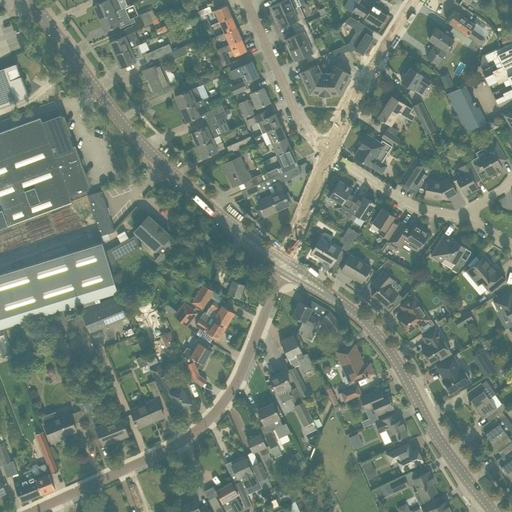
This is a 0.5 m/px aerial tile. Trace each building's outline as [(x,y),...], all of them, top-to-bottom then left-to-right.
[(121,8),(117,0),(116,0),(110,3),(108,0),(105,0),(93,5),(99,18),(115,11),(121,8)] [(271,12),(273,18),(299,6),(295,0),(280,0),(281,1),(270,6),(272,11),(271,12)] [(347,0),(343,7),(352,13),(353,12),(364,18),(366,20),(372,24),(373,22),(379,27),(386,15),(380,11),(381,10),(373,5),(369,10),(358,3),(359,0),(347,0)] [(195,1),(190,3),(194,10),(198,8),(195,1)] [(213,10),(218,22),(231,16),(226,5),(213,10)] [(290,23),(293,29),(306,23),(299,6),(273,18),(276,23),(278,22),(280,28),(290,23)] [(200,20),(204,28),(211,25),(206,15),(212,12),(209,7),(198,12),(200,16),(199,17),(201,20),(200,20)] [(324,8),(318,10),(321,16),(326,14),(327,13),(324,8)] [(115,11),(99,18),(104,31),(120,24),(115,11)] [(129,19),(132,25),(151,17),(148,11),(129,19)] [(457,12),(449,23),(454,26),(473,40),(481,45),(485,40),(483,36),(472,28),(475,25),(465,18),(457,12)] [(326,14),(320,17),(323,24),(329,22),(326,14)] [(218,22),(223,33),(236,27),(231,16),(218,22)] [(350,16),(344,22),(355,29),(356,32),(350,40),(351,41),(345,45),(350,52),(355,49),(363,53),(373,37),(363,31),(366,26),(350,16)] [(151,17),(132,25),(135,31),(153,23),(151,17)] [(285,45),(288,50),(313,39),(306,23),(293,29),(295,34),(285,39),(287,44),(285,45)] [(156,29),(158,34),(167,30),(165,25),(156,29)] [(211,25),(204,28),(207,36),(214,33),(211,25)] [(435,44),(426,57),(435,63),(437,64),(454,39),(453,39),(455,36),(469,46),(473,40),(454,26),(448,35),(436,28),(430,37),(436,42),(435,44)] [(226,39),(228,44),(229,44),(241,39),(236,27),(223,33),(217,35),(220,41),(226,39)] [(109,42),(115,55),(138,44),(138,45),(140,44),(134,31),(109,42)] [(511,31),(500,37),(503,45),(511,41),(511,31)] [(207,40),(210,47),(215,45),(216,42),(214,37),(207,40)] [(229,44),(228,44),(215,50),(222,67),(230,63),(225,52),(231,50),(234,56),(246,50),(241,39),(229,44)] [(305,56),(308,62),(314,59),(321,56),(313,39),(288,50),(290,56),(292,55),(295,61),(305,56)] [(500,61),(511,55),(511,42),(482,57),(480,66),(498,57),(500,61)] [(157,58),(167,54),(167,53),(172,51),(169,44),(146,53),(145,51),(141,53),(138,45),(138,44),(115,55),(121,67),(134,61),(137,67),(157,58)] [(167,54),(157,58),(159,63),(142,71),(146,79),(148,78),(154,92),(177,82),(173,73),(171,73),(169,68),(165,70),(162,64),(186,53),(183,46),(172,51),(167,53),(167,54)] [(204,55),(207,63),(214,60),(210,52),(204,55)] [(487,82),(511,69),(511,55),(500,61),(503,66),(492,71),(493,74),(485,77),(487,82)] [(314,59),(308,62),(302,64),(304,70),(300,72),(304,83),(303,84),(305,90),(307,89),(309,94),(318,94),(318,95),(318,96),(321,96),(321,97),(322,97),(322,96),(326,96),(326,97),(327,97),(327,96),(330,96),(330,94),(339,95),(342,90),(344,91),(347,85),(345,84),(351,74),(334,65),(329,74),(327,73),(323,73),(321,74),(314,59)] [(233,79),(241,75),(244,82),(258,76),(251,62),(230,71),(233,79)] [(0,105),(27,95),(23,85),(21,86),(19,80),(22,79),(16,63),(15,63),(15,64),(0,70),(0,105)] [(401,82),(409,87),(422,95),(431,81),(410,68),(405,75),(403,75),(401,79),(402,80),(401,82)] [(511,84),(511,83),(511,69),(487,82),(489,86),(497,82),(498,84),(508,79),(511,84)] [(448,73),(440,77),(445,89),(453,85),(449,74),(448,73)] [(197,80),(199,86),(211,81),(208,75),(197,80)] [(228,87),(231,96),(246,89),(243,81),(228,87)] [(511,97),(511,83),(511,84),(511,86),(511,88),(503,93),(504,96),(495,100),(497,104),(511,97)] [(465,85),(446,94),(465,132),(481,124),(486,122),(479,106),(476,107),(469,93),(465,85)] [(175,96),(180,108),(201,99),(196,87),(175,96)] [(238,103),(244,117),(253,113),(251,110),(257,107),(257,108),(270,102),(263,87),(249,94),(251,99),(248,100),(247,99),(238,103)] [(417,117),(418,116),(413,106),(412,106),(411,108),(392,96),(378,117),(391,125),(395,118),(402,123),(406,116),(411,120),(415,113),(417,117)] [(199,115),(209,111),(203,98),(201,99),(180,108),(186,121),(199,115)] [(413,106),(418,116),(426,134),(435,130),(421,102),(413,106)] [(209,111),(211,117),(224,111),(222,105),(209,111)] [(267,131),(280,125),(275,113),(271,115),(268,109),(254,116),(262,133),(267,131)] [(224,111),(211,117),(214,123),(227,117),(226,114),(225,111),(224,111)] [(89,189),(81,168),(83,167),(80,158),(77,158),(61,114),(42,121),(40,117),(31,120),(0,131),(0,227),(72,201),(70,196),(89,189)] [(494,117),(493,118),(487,121),(492,129),(492,130),(499,126),(494,117)] [(485,132),(492,129),(487,121),(486,122),(481,124),(485,132)] [(212,123),(191,133),(197,145),(215,137),(219,135),(219,136),(224,133),(221,125),(218,124),(214,126),(213,124),(212,123)] [(267,131),(272,143),(285,137),(280,125),(267,131)] [(381,137),(395,146),(400,139),(386,129),(381,137)] [(359,146),(360,147),(354,156),(370,166),(381,173),(387,164),(382,162),(392,146),(382,140),(380,143),(367,134),(359,146)] [(226,146),(229,152),(253,142),(250,136),(226,146)] [(215,137),(197,145),(202,158),(225,148),(222,143),(218,145),(215,137)] [(272,143),(277,155),(291,149),(285,137),(272,143)] [(254,145),(256,150),(265,146),(263,141),(254,145)] [(485,169),(488,176),(502,168),(500,163),(506,160),(496,141),(482,149),(485,155),(479,159),(473,162),(479,173),(485,169)] [(265,146),(256,150),(258,155),(267,151),(265,146)] [(291,149),(277,155),(282,166),(296,160),(291,149)] [(250,178),(253,186),(263,181),(269,178),(267,173),(266,171),(251,177),(249,171),(247,172),(240,156),(221,165),(225,173),(226,173),(232,186),(250,178)] [(413,182),(420,171),(424,165),(413,158),(397,184),(407,191),(413,182)] [(457,168),(461,176),(456,179),(465,195),(478,188),(475,183),(481,179),(471,161),(457,168)] [(269,178),(263,181),(276,210),(289,204),(291,203),(286,192),(284,193),(278,181),(291,175),(288,169),(281,173),(269,178)] [(427,175),(420,171),(413,182),(420,187),(427,175)] [(424,196),(441,199),(444,199),(445,198),(447,196),(448,198),(457,193),(447,177),(440,181),(428,179),(424,196)] [(253,186),(242,191),(245,197),(258,190),(262,199),(257,201),(264,216),(276,210),(263,181),(253,186)] [(335,207),(345,214),(355,197),(349,193),(352,189),(339,181),(329,196),(339,202),(335,207)] [(106,209),(108,208),(107,206),(107,207),(102,191),(87,195),(100,236),(114,231),(109,215),(110,215),(109,212),(107,213),(106,209)] [(355,197),(345,214),(344,214),(354,220),(357,216),(364,221),(375,204),(364,196),(361,201),(355,197)] [(377,233),(387,239),(388,239),(397,224),(391,221),(394,216),(382,208),(372,223),(380,228),(377,233)] [(134,236),(105,252),(109,265),(141,247),(140,245),(139,245),(138,243),(141,240),(154,252),(156,250),(160,254),(154,261),(158,264),(162,259),(163,260),(174,245),(167,238),(169,235),(148,216),(135,230),(137,232),(134,236)] [(387,239),(385,242),(399,251),(404,244),(417,252),(420,247),(421,248),(426,241),(424,241),(429,234),(415,225),(412,229),(399,221),(397,224),(388,239),(387,239)] [(346,232),(340,241),(349,246),(354,238),(346,232)] [(202,238),(207,242),(210,237),(206,233),(202,238)] [(454,241),(455,240),(444,234),(439,242),(431,256),(441,262),(444,257),(455,263),(452,268),(458,272),(462,265),(463,266),(466,260),(460,256),(460,255),(461,256),(465,250),(464,250),(465,248),(454,241)] [(311,253),(319,257),(318,258),(330,266),(333,261),(338,264),(345,253),(340,250),(341,248),(330,242),(329,244),(320,238),(311,253)] [(80,304),(99,299),(118,293),(109,265),(105,252),(105,251),(102,242),(0,273),(0,328),(78,305),(80,304)] [(351,254),(341,271),(350,277),(351,276),(361,282),(371,266),(351,254)] [(477,286),(481,283),(490,293),(506,280),(497,270),(495,272),(482,256),(465,271),(477,286)] [(244,284),(226,278),(230,268),(220,264),(214,280),(223,283),(223,284),(229,286),(227,293),(239,298),(244,284)] [(398,293),(390,285),(394,280),(384,270),(372,283),(378,289),(372,295),(385,307),(390,302),(395,306),(403,298),(398,294),(398,293)] [(200,289),(194,298),(205,305),(213,291),(199,282),(196,287),(200,289)] [(492,302),(498,312),(504,309),(511,322),(511,321),(511,294),(510,291),(492,302)] [(81,311),(89,333),(126,318),(118,296),(81,311)] [(405,313),(399,317),(409,332),(418,326),(422,332),(433,324),(430,319),(423,309),(414,296),(400,306),(405,313)] [(209,307),(206,313),(213,317),(226,325),(234,312),(214,300),(209,307)] [(444,305),(449,312),(454,309),(449,301),(444,305)] [(173,308),(169,312),(184,324),(195,310),(184,302),(177,311),(173,308)] [(308,315),(312,308),(299,302),(292,316),(311,325),(314,318),(308,315)] [(459,303),(455,306),(459,311),(463,308),(459,303)] [(213,317),(206,313),(204,311),(195,325),(218,339),(226,325),(213,317)] [(330,311),(322,317),(322,318),(325,322),(328,325),(333,333),(331,334),(338,343),(346,337),(340,329),(342,327),(330,311)] [(461,316),(466,323),(473,319),(468,311),(461,316)] [(421,349),(430,363),(439,358),(440,359),(451,353),(442,336),(441,337),(436,328),(422,336),(427,346),(421,349)] [(315,368),(307,353),(303,355),(301,351),(293,335),(280,341),(287,357),(294,354),(304,374),(315,368)] [(203,364),(211,350),(198,342),(193,350),(186,347),(184,351),(181,352),(193,380),(202,386),(207,380),(199,374),(197,369),(201,363),(203,364)] [(342,377),(345,384),(348,383),(348,384),(373,373),(369,363),(362,366),(360,361),(361,360),(354,344),(335,352),(345,376),(342,377)] [(472,357),(485,377),(496,370),(483,349),(472,357)] [(137,357),(139,364),(147,362),(145,355),(137,357)] [(445,379),(442,381),(449,393),(470,380),(463,367),(461,368),(454,357),(437,367),(445,379)] [(493,364),(497,370),(505,366),(501,360),(493,364)] [(150,369),(162,388),(167,397),(170,395),(179,409),(192,402),(182,386),(174,390),(158,364),(150,369)] [(288,370),(296,387),(301,397),(308,394),(295,366),(288,370)] [(500,372),(504,377),(511,371),(508,366),(500,372)] [(301,397),(296,387),(291,389),(289,387),(291,386),(283,371),(270,378),(277,393),(284,389),(289,398),(291,398),(294,405),(293,406),(303,426),(313,421),(301,397)] [(148,383),(154,397),(160,394),(154,380),(148,383)] [(470,405),(473,410),(489,398),(493,395),(486,385),(484,387),(480,382),(467,392),(471,396),(468,398),(472,404),(470,405)] [(340,392),(344,402),(361,394),(357,384),(340,392)] [(325,390),(333,405),(338,403),(330,387),(325,390)] [(370,393),(360,398),(365,410),(368,418),(361,421),(364,427),(378,420),(376,415),(384,412),(394,408),(392,404),(393,404),(392,402),(391,402),(387,393),(382,395),(380,389),(370,393)] [(78,404),(87,427),(94,424),(89,410),(103,404),(100,395),(78,404)] [(130,409),(134,418),(138,428),(164,416),(156,398),(130,409)] [(485,416),(489,421),(502,411),(506,408),(503,403),(496,408),(489,398),(473,410),(477,414),(479,413),(483,418),(485,416)] [(282,425),(276,412),(272,403),(258,410),(267,430),(273,427),(279,438),(290,433),(286,423),(282,425)] [(489,443),(505,432),(511,426),(511,425),(502,411),(489,421),(492,425),(484,431),(488,437),(486,438),(489,443)] [(44,424),(51,443),(60,440),(58,437),(76,430),(70,413),(44,424)] [(385,430),(391,442),(407,434),(401,419),(397,420),(394,414),(375,423),(379,433),(385,430)] [(95,427),(103,445),(128,436),(120,417),(95,427)] [(278,445),(271,430),(264,434),(273,454),(280,450),(278,445)] [(35,434),(51,473),(58,470),(43,431),(35,434)] [(501,449),(504,454),(511,448),(511,440),(511,441),(505,432),(489,443),(492,447),(494,446),(498,451),(501,449)] [(260,433),(247,440),(251,449),(253,452),(259,450),(261,455),(269,451),(266,446),(261,435),(260,433)] [(354,448),(362,444),(357,433),(349,437),(354,448)] [(0,459),(2,465),(11,462),(4,442),(3,441),(1,436),(0,434),(0,459)] [(397,461),(401,471),(422,461),(417,449),(412,451),(408,443),(385,454),(390,464),(397,461)] [(501,471),(505,476),(511,470),(511,448),(504,454),(508,458),(500,464),(504,470),(501,471)] [(238,461),(232,464),(234,471),(238,478),(239,478),(240,481),(241,481),(244,488),(246,493),(248,492),(261,486),(259,481),(252,466),(252,465),(249,458),(246,459),(245,458),(245,459),(244,456),(237,459),(238,461)] [(294,477),(301,481),(307,466),(303,461),(300,460),(294,477)] [(370,460),(361,464),(364,470),(373,466),(370,460)] [(260,461),(252,465),(252,466),(259,481),(267,477),(260,461)] [(31,469),(34,475),(41,494),(55,489),(49,473),(48,473),(45,464),(39,466),(36,464),(32,466),(31,469)] [(234,471),(230,473),(235,484),(245,507),(246,509),(252,507),(251,504),(246,493),(244,488),(243,485),(241,481),(240,481),(239,478),(238,478),(234,471)] [(415,478),(412,479),(414,485),(417,491),(414,492),(420,506),(433,500),(431,495),(437,492),(433,484),(435,483),(429,471),(420,475),(415,478)] [(41,494),(34,475),(18,481),(19,484),(15,486),(21,502),(41,494)] [(383,485),(388,495),(393,492),(408,485),(404,476),(389,483),(383,485)] [(235,496),(238,494),(231,482),(216,491),(222,503),(227,500),(233,511),(237,511),(243,509),(235,496)] [(209,500),(215,511),(224,511),(215,496),(209,500)] [(420,506),(423,511),(451,511),(446,501),(441,504),(438,497),(433,500),(420,506)] [(269,502),(274,511),(283,511),(288,510),(285,504),(279,507),(276,499),(269,502)] [(177,509),(178,511),(209,511),(207,506),(199,509),(195,500),(184,505),(184,503),(177,506),(178,508),(177,509)]
